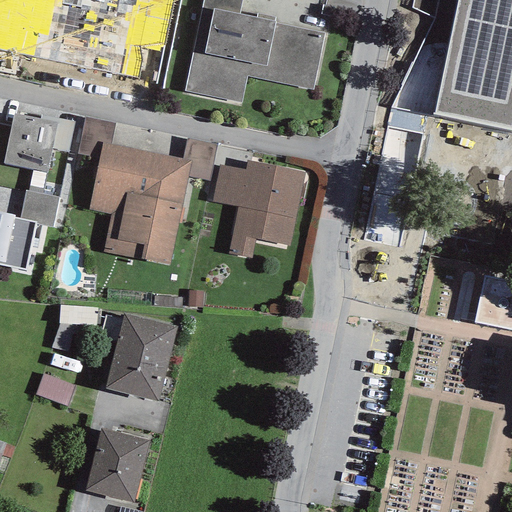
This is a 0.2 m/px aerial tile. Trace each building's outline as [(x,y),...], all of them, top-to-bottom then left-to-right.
[(0,0),(0,49),(41,58),(53,0),(0,0)] [(53,0),(41,58),(155,83),(172,0),(53,0)] [(242,0),(202,0),(201,8),(213,10),(204,55),(192,53),(184,91),(241,103),(246,77),(313,90),(324,33),(275,24),(276,22),(240,13),(242,0)] [(511,0),(456,0),(432,115),(511,132),(511,0)] [(57,123),(40,119),(13,114),(3,164),(33,170),(47,173),(52,149),(57,123)] [(57,123),(52,149),(68,152),(74,122),(41,115),(40,119),(57,123)] [(77,154),(99,158),(102,143),(111,145),(116,123),(85,116),(77,154)] [(191,161),(188,177),(209,182),(217,145),(186,139),(182,159),(191,161)] [(111,145),(102,143),(99,158),(89,209),(111,214),(104,252),(169,265),(188,177),(191,161),(182,159),(111,145)] [(245,170),(219,164),(213,202),(238,206),(229,253),(252,258),(255,239),(290,246),(304,172),(246,161),(245,170)] [(28,191),(42,194),(47,173),(33,170),(28,191)] [(19,219),(35,222),(53,226),(59,197),(42,194),(28,191),(25,190),(19,219)] [(35,222),(19,219),(14,218),(15,216),(0,212),(0,265),(25,271),(35,222)] [(203,291),(188,291),(188,307),(203,307),(203,291)] [(154,297),(153,306),(181,307),(181,298),(154,297)] [(177,327),(123,314),(105,388),(158,402),(177,327)] [(67,406),(75,386),(43,374),(36,395),(67,406)] [(149,441),(102,428),(85,491),(132,503),(149,441)] [(15,447),(5,444),(2,455),(11,458),(15,447)]
